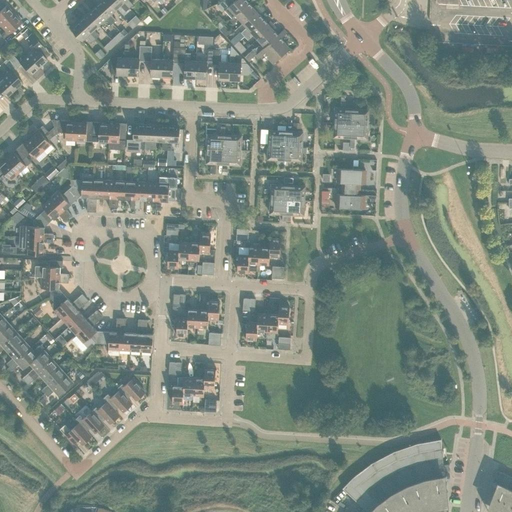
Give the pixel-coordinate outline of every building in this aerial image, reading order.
[(111,15),(116,10),(106,0),(102,0),(96,6),(112,24),(116,20),(111,15)] [(126,12),(129,8),(121,0),(106,0),(116,10),(120,6),(126,12)] [(121,0),(129,8),(133,5),(128,0),(121,0)] [(246,0),(224,0),(223,1),(228,7),(224,10),(231,18),(235,15),(236,15),(249,3),(246,0)] [(243,23),(259,9),(255,5),(253,7),(249,3),(236,15),(235,15),(231,18),(229,20),(233,24),(237,21),(235,19),(238,17),(243,23)] [(0,25),(0,26),(14,13),(6,5),(0,10),(0,25)] [(109,27),(112,24),(96,6),(88,13),(99,26),(104,21),(109,27)] [(244,36),(263,19),(259,15),(262,12),(259,9),(243,23),(248,28),(246,30),(244,29),(241,33),(244,36)] [(14,13),(0,26),(5,30),(0,35),(3,38),(8,34),(21,22),(14,13)] [(94,30),(99,26),(88,13),(79,21),(96,39),(99,36),(94,30)] [(147,24),(152,19),(149,15),(144,20),(147,24)] [(257,39),(273,25),(270,21),(267,23),(263,19),(244,36),(239,41),(238,42),(241,46),(247,40),(251,37),(250,35),(252,33),(257,39)] [(92,42),(96,39),(79,21),(70,29),(82,41),(87,37),(92,42)] [(219,29),(227,38),(227,37),(231,33),(224,25),(219,29)] [(278,35),(274,31),(276,28),(273,25),(257,39),(262,45),(260,47),(259,45),(255,49),(258,52),(259,52),(278,35)] [(27,29),(20,34),(25,39),(31,33),(27,29)] [(259,52),(258,52),(255,55),(258,58),(264,53),(273,63),(278,58),(281,60),(287,55),(284,53),(290,48),(281,38),(287,33),(283,29),(278,35),(259,52)] [(119,32),(116,36),(120,40),(124,36),(120,32),(119,32)] [(27,54),(39,68),(47,60),(37,49),(42,46),(32,35),(28,39),(35,47),(27,54)] [(239,41),(234,36),(229,41),(234,45),(238,42),(239,41)] [(145,61),(146,46),(145,46),(145,41),(140,41),(139,58),(128,57),(127,75),(138,75),(139,61),(145,61)] [(180,41),(174,41),(173,60),(162,59),(161,77),(172,77),(173,63),(179,63),(180,48),(180,41)] [(108,43),(103,47),(107,52),(112,48),(108,43)] [(161,77),(162,59),(151,59),(152,46),(146,46),(145,61),(151,61),(150,76),(161,77)] [(186,48),(180,48),(179,63),(185,63),(184,78),(195,78),(196,61),(190,60),(190,53),(185,52),(186,48)] [(100,49),(94,54),(99,59),(105,54),(100,49)] [(213,64),(213,49),(207,49),(207,61),(196,61),(195,78),(206,79),(207,64),(213,64)] [(229,80),(230,55),(226,55),(226,62),(219,62),(220,50),(213,49),(213,64),(219,65),(218,79),(229,80)] [(127,75),(128,57),(128,50),(124,50),(124,57),(117,57),(116,74),(127,75)] [(249,53),(244,57),(248,61),(253,57),(249,53)] [(39,68),(27,54),(19,62),(12,54),(7,58),(17,68),(21,64),(31,75),(39,68)] [(230,55),(229,80),(240,80),(241,63),(234,63),(234,56),(230,55)] [(12,72),(17,68),(7,58),(3,62),(10,70),(2,77),(14,90),(22,83),(12,72)] [(14,90),(2,77),(0,78),(0,91),(6,98),(14,90)] [(351,124),(352,109),(334,108),(334,123),(351,124)] [(351,124),(368,124),(369,110),(352,109),(351,124)] [(76,140),(76,122),(66,122),(66,120),(60,120),(60,124),(53,124),(54,127),(57,134),(59,132),(65,132),(65,140),(76,140)] [(92,134),(93,122),(87,121),(87,123),(76,122),(76,140),(86,141),(86,133),(92,134)] [(109,142),(110,124),(99,124),(99,122),(93,122),(92,134),(99,134),(98,141),(109,142)] [(110,124),(109,142),(119,143),(119,135),(126,135),(126,123),(120,123),(120,125),(110,124)] [(350,138),(351,124),(334,123),(333,137),(350,138)] [(144,148),(145,124),(134,124),(134,139),(127,139),(126,151),(140,151),(140,148),(144,148)] [(156,142),(157,125),(145,124),(144,148),(144,149),(149,149),(149,141),(156,142)] [(367,139),(368,124),(351,124),(350,138),(367,139)] [(54,127),(49,132),(43,125),(38,129),(39,131),(31,138),(43,151),(51,144),(48,141),(53,136),(57,134),(54,127)] [(167,150),(168,125),(157,125),(156,142),(162,142),(162,150),(167,150)] [(167,150),(166,155),(171,155),(172,150),(172,142),(179,143),(180,126),(168,125),(167,150)] [(285,146),(286,131),(268,130),(268,145),(285,146)] [(285,146),(302,146),(303,132),(286,131),(285,146)] [(224,150),(224,135),(207,134),(206,149),(224,150)] [(224,150),(241,150),(242,136),(224,135),(224,150)] [(35,158),(43,151),(31,138),(24,144),(23,143),(18,147),(31,162),(26,156),(30,152),(35,158)] [(284,160),(285,146),(268,145),(267,159),(284,160)] [(301,161),(302,146),(285,146),(284,160),(301,161)] [(19,173),(31,162),(18,147),(13,152),(14,153),(7,160),(19,173)] [(223,164),(224,150),(206,149),(206,163),(223,164)] [(240,165),(241,150),(224,150),(223,164),(240,165)] [(11,180),(19,173),(7,160),(0,165),(0,177),(1,178),(6,174),(11,180)] [(350,189),(351,169),(338,169),(337,182),(344,183),(344,188),(350,189)] [(350,189),(357,189),(357,183),(364,184),(365,170),(351,169),(350,189)] [(44,174),(49,180),(54,175),(49,170),(44,174)] [(91,211),(93,179),(93,174),(83,173),(82,179),(82,187),(73,187),(68,192),(75,200),(81,195),(81,197),(88,197),(87,211),(91,211)] [(103,198),(104,180),(93,179),(91,211),(96,212),(97,198),(103,198)] [(113,207),(115,180),(104,180),(103,198),(109,198),(109,207),(113,207)] [(125,199),(125,181),(115,180),(113,207),(118,208),(118,199),(125,199)] [(36,181),(31,186),(37,192),(42,187),(37,181),(36,181)] [(135,209),(136,181),(125,181),(125,199),(131,199),(130,208),(135,209)] [(146,200),(147,182),(136,181),(135,209),(139,209),(140,200),(146,200)] [(156,210),(158,183),(147,182),(146,200),(152,200),(152,209),(156,210)] [(158,183),(156,210),(161,210),(161,201),(168,201),(175,201),(176,188),(169,187),(169,183),(158,183)] [(287,200),(288,185),(271,184),(270,199),(287,200)] [(287,200),(304,201),(305,186),(288,185),(287,200)] [(73,187),(71,187),(62,195),(58,191),(50,198),(68,218),(72,215),(66,209),(70,204),(75,200),(68,192),(73,187)] [(350,208),(350,189),(344,188),(344,194),(337,194),(336,208),(350,208)] [(357,195),(357,189),(350,189),(350,208),(363,209),(364,195),(357,195)] [(21,196),(13,203),(17,208),(25,201),(21,197),(21,196)] [(65,222),(68,218),(50,198),(42,206),(45,209),(41,213),(49,222),(53,218),(54,219),(59,215),(65,222)] [(286,221),(287,200),(270,199),(269,214),(282,214),(282,221),(286,221)] [(304,215),(304,201),(287,200),(286,221),(290,221),(291,215),(304,215)] [(26,202),(18,210),(32,219),(36,213),(31,210),(30,208),(32,205),(26,202)] [(14,206),(9,210),(13,214),(17,210),(14,206)] [(17,211),(10,218),(11,218),(16,224),(24,216),(17,211)] [(44,227),(49,222),(41,213),(33,220),(33,226),(19,226),(19,237),(53,238),(53,233),(44,233),(44,227)] [(199,252),(209,252),(211,234),(200,234),(199,243),(200,243),(199,252)] [(53,243),(53,238),(19,237),(19,248),(27,248),(27,254),(46,255),(46,248),(44,248),(44,242),(53,243)] [(269,256),(279,257),(281,239),(270,238),(269,247),(270,247),(269,256)] [(188,260),(190,242),(179,241),(178,250),(179,250),(178,259),(188,260)] [(200,243),(199,243),(190,242),(188,260),(199,261),(199,252),(200,243)] [(258,264),(259,246),(249,246),(248,255),(249,255),(248,264),(258,264)] [(270,247),(269,247),(259,246),(258,264),(268,265),(269,256),(270,247)] [(179,250),(178,250),(168,250),(168,252),(167,268),(178,268),(178,259),(179,250)] [(249,255),(248,255),(238,254),(237,272),(248,273),(248,264),(249,255)] [(41,277),(68,278),(69,273),(60,273),(60,267),(62,267),(63,260),(50,260),(50,266),(42,266),(41,277)] [(68,283),(68,278),(41,277),(41,288),(50,289),(50,297),(54,302),(63,294),(59,289),(59,282),(68,283)] [(55,310),(54,310),(61,319),(81,300),(78,297),(72,303),(67,298),(63,294),(54,302),(50,305),(55,310)] [(69,327),(82,314),(78,310),(85,304),(81,300),(61,319),(69,327)] [(208,319),(218,320),(220,302),(209,301),(208,310),(209,310),(208,319)] [(278,324),(288,324),(289,306),(279,306),(278,315),(278,324)] [(36,307),(32,311),(36,316),(41,312),(36,307)] [(197,327),(198,309),(188,309),(187,318),(188,318),(187,327),(197,327)] [(209,310),(208,310),(198,309),(197,327),(208,328),(208,319),(209,310)] [(76,335),(99,313),(96,310),(86,319),(82,314),(69,327),(76,335)] [(103,344),(103,331),(96,331),(92,326),(102,316),(99,313),(76,335),(83,343),(90,336),(96,343),(103,344)] [(267,332),(268,314),(258,313),(257,322),(257,331),(267,332)] [(278,315),(268,314),(267,332),(277,333),(278,324),(278,315)] [(0,331),(9,323),(2,315),(0,316),(0,331)] [(188,318),(187,318),(177,317),(176,335),(187,336),(187,327),(188,318)] [(119,355),(119,350),(121,318),(116,318),(116,332),(109,331),(109,332),(103,331),(103,344),(108,344),(108,352),(110,355),(119,355)] [(130,351),(131,333),(125,332),(125,318),(121,318),(119,350),(130,351)] [(141,351),(142,319),(138,319),(137,333),(131,333),(130,351),(141,351)] [(142,319),(141,351),(152,352),(153,334),(146,334),(147,320),(142,319)] [(257,322),(247,321),(246,339),(256,340),(257,331),(257,322)] [(0,345),(16,331),(9,323),(0,331),(0,345)] [(9,353),(23,340),(16,331),(0,345),(0,351),(4,348),(9,353)] [(49,342),(53,338),(47,332),(43,335),(49,342)] [(10,366),(30,348),(23,340),(9,353),(13,357),(7,363),(10,366)] [(44,350),(43,350),(39,345),(33,351),(30,348),(10,366),(13,370),(19,364),(23,369),(29,363),(38,356),(37,356),(44,350)] [(29,363),(34,368),(22,378),(25,381),(28,379),(51,358),(44,350),(43,350),(44,350),(37,356),(38,356),(29,363)] [(51,358),(28,379),(25,381),(28,385),(40,374),(44,379),(58,366),(51,358)] [(45,393),(66,374),(58,366),(44,379),(48,384),(42,390),(45,393)] [(204,387),(214,388),(215,370),(205,369),(204,378),(204,387)] [(66,374),(45,393),(48,396),(54,391),(58,395),(73,382),(66,374)] [(183,386),(184,377),(178,376),(177,385),(173,385),(172,403),(182,404),(183,398),(183,395),(183,386)] [(193,395),(194,377),(184,377),(183,386),(183,395),(183,398),(193,398),(193,395)] [(204,378),(194,377),(193,395),(204,396),(204,387),(204,378)] [(127,399),(127,398),(131,395),(136,400),(145,392),(133,378),(124,386),(122,384),(117,388),(119,390),(127,399)] [(132,403),(127,398),(127,399),(119,390),(111,398),(108,394),(103,398),(106,402),(114,410),(118,406),(123,411),(132,403)] [(119,415),(114,410),(106,402),(98,409),(96,407),(91,411),(92,411),(101,422),(105,418),(110,423),(119,415)] [(62,414),(65,411),(59,405),(53,410),(57,414),(60,412),(62,414)] [(104,424),(101,422),(92,411),(91,411),(83,419),(80,415),(75,419),(78,423),(79,423),(86,431),(90,427),(95,432),(104,424)] [(91,436),(86,431),(79,423),(78,423),(70,430),(65,424),(60,429),(73,443),(78,439),(82,444),(91,436)] [(422,511),(433,508),(448,506),(446,487),(449,464),(443,464),(441,439),(417,443),(416,443),(394,451),(393,451),(372,462),(372,463),(353,477),(352,478),(342,488),(363,508),(359,511),(422,511)] [(511,511),(511,477),(503,473),(497,470),(493,494),(487,511),(488,511),(511,511)]
